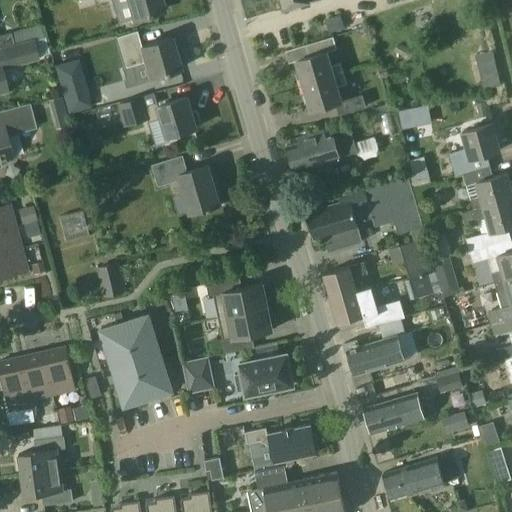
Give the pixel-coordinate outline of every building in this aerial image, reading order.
[(111,0),(118,24),(164,10),(161,0),(111,0)] [(345,32),(341,16),(329,19),(334,35),(345,32)] [(0,48),(14,45),(43,37),(40,25),(0,35),(0,48)] [(141,46),(137,32),(117,38),(125,68),(145,62),(150,78),(181,69),(172,37),(141,46)] [(304,86),(345,73),(341,62),(332,64),(328,51),(337,48),(334,36),(307,44),(310,56),(297,60),(304,86)] [(44,37),(43,37),(14,45),(0,48),(0,91),(6,90),(0,70),(39,60),(38,56),(48,54),(44,37)] [(404,59),(409,50),(400,44),(394,53),(404,59)] [(480,87),(499,83),(491,48),(472,52),(480,87)] [(78,58),(55,65),(68,112),(91,105),(78,58)] [(345,73),(304,86),(311,110),(336,103),(339,115),(366,107),(362,95),(343,101),(339,86),(348,83),(345,73)] [(62,126),(70,124),(62,95),(54,97),(62,126)] [(135,98),(118,103),(118,104),(124,126),(149,120),(150,121),(161,118),(167,136),(196,127),(196,125),(199,124),(200,122),(198,113),(196,112),(192,113),(187,96),(148,107),(145,95),(135,98)] [(478,103),(480,117),(488,116),(485,102),(478,103)] [(374,108),(375,114),(378,114),(391,111),(389,103),(374,108)] [(0,167),(1,167),(0,162),(0,160),(12,158),(6,136),(20,132),(14,107),(0,110),(0,116),(3,126),(0,127),(0,167)] [(456,176),(464,174),(490,166),(487,154),(501,150),(493,123),(462,132),(467,148),(449,153),(456,176)] [(325,135),(324,129),(297,137),(299,143),(287,146),(294,172),(341,158),(341,157),(357,152),(350,127),(325,135)] [(79,134),(83,149),(95,146),(90,131),(79,134)] [(188,171),(184,155),(153,164),(159,186),(181,180),(190,211),(218,203),(208,165),(188,171)] [(474,209),(511,198),(511,188),(508,174),(494,178),(490,166),(464,174),(467,185),(477,182),(481,195),(471,198),(474,209)] [(411,173),(414,186),(431,181),(428,169),(411,173)] [(307,213),(314,238),(324,235),(329,251),(362,242),(357,226),(359,225),(358,223),(393,213),(399,234),(423,227),(409,177),(366,190),(365,186),(338,194),(340,203),(307,213)] [(511,225),(511,198),(462,213),(465,223),(487,217),(491,231),(466,238),(470,250),(511,238),(508,226),(511,225)] [(0,205),(0,229),(15,226),(9,203),(0,205)] [(17,212),(21,227),(36,223),(32,208),(17,212)] [(68,239),(92,233),(85,210),(61,216),(68,239)] [(36,224),(23,227),(27,241),(40,237),(36,224)] [(0,229),(0,253),(21,248),(15,226),(0,229)] [(492,271),(495,283),(511,277),(511,239),(511,238),(470,250),(473,261),(498,254),(502,268),(492,271)] [(405,262),(410,278),(421,275),(430,272),(425,254),(423,255),(419,240),(389,249),(393,265),(405,262)] [(0,278),(27,271),(21,248),(0,253),(0,278)] [(450,255),(434,260),(439,278),(455,273),(450,255)] [(105,297),(127,293),(118,260),(97,266),(105,297)] [(325,273),(332,298),(357,291),(352,277),(367,272),(364,262),(325,273)] [(41,263),(31,266),(33,275),(44,272),(41,263)] [(421,275),(410,278),(415,297),(436,291),(430,272),(421,275)] [(214,294),(219,317),(268,306),(266,297),(271,296),(268,285),(264,286),(263,283),(236,289),(233,275),(221,277),(221,278),(206,283),(209,295),(214,294)] [(511,277),(495,283),(502,308),(488,312),(491,323),(511,317),(511,277)] [(372,286),(357,291),(332,298),(339,323),(363,316),(366,326),(379,323),(379,322),(401,317),(397,303),(379,308),(372,286)] [(167,301),(156,304),(160,316),(170,313),(167,301)] [(268,306),(219,317),(223,339),(219,340),(222,354),(248,349),(245,336),(273,330),(272,327),(277,326),(274,315),(270,315),(268,306)] [(172,390),(149,315),(102,329),(125,404),(172,390)] [(401,317),(379,322),(379,323),(384,340),(360,347),(357,339),(345,343),(355,374),(405,359),(399,336),(408,333),(404,317),(401,317)] [(511,317),(491,323),(494,334),(511,328),(511,317)] [(66,346),(43,351),(53,394),(76,389),(66,346)] [(21,356),(31,399),(53,394),(43,351),(21,356)] [(240,362),(247,394),(293,384),(287,353),(240,362)] [(31,399),(21,356),(0,361),(0,371),(7,404),(31,399)] [(181,364),(179,356),(172,357),(174,365),(181,364)] [(184,363),(190,392),(214,387),(208,358),(184,363)] [(463,386),(459,372),(437,378),(441,393),(463,386)] [(425,417),(418,392),(364,408),(371,433),(425,417)] [(476,409),(486,406),(481,392),(471,396),(476,409)] [(63,425),(73,422),(69,407),(59,410),(63,425)] [(85,407),(75,409),(78,420),(88,417),(85,407)] [(32,408),(19,410),(21,423),(28,422),(33,421),(32,408)] [(465,413),(442,419),(447,435),(469,429),(465,413)] [(268,433),(267,427),(245,431),(247,443),(261,440),(274,449),(277,460),(317,452),(316,447),(319,446),(316,434),(313,434),(311,424),(268,433)] [(18,454),(21,475),(61,469),(58,448),(66,447),(64,435),(34,439),(36,451),(18,454)] [(484,439),(487,447),(500,443),(497,435),(484,439)] [(437,457),(383,473),(391,498),(459,478),(454,461),(452,453),(437,457)] [(207,471),(211,470),(213,480),(224,477),(220,457),(206,460),(207,471)] [(254,511),(267,511),(268,511),(289,507),(342,495),(337,471),(287,482),(283,463),(254,469),(258,487),(249,489),(254,511)] [(504,464),(493,468),(498,483),(509,480),(504,464)] [(61,469),(21,475),(24,496),(42,493),(43,505),(74,500),(72,488),(64,489),(61,469)] [(212,511),(209,491),(189,493),(190,497),(181,498),(183,511),(212,511)] [(155,502),(146,503),(147,511),(176,511),(175,495),(155,498),(155,502)] [(289,507),(268,511),(267,511),(345,511),(342,495),(289,507)] [(454,508),(455,511),(468,511),(465,499),(458,501),(454,508)] [(141,511),(140,500),(120,503),(120,507),(112,508),(112,511),(141,511)]
